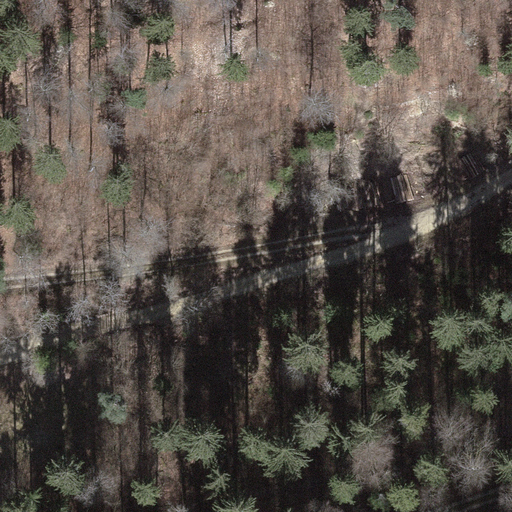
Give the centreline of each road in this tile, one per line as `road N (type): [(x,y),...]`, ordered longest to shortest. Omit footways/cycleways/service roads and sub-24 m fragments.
road 1 (track): [(0,363),(423,234),(504,197)]
road 2 (track): [(423,234),(0,278)]
